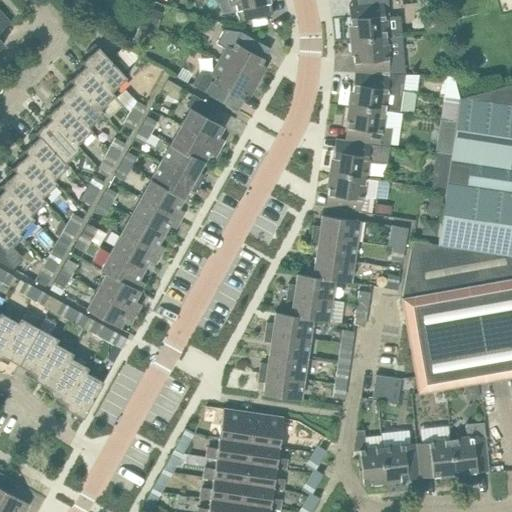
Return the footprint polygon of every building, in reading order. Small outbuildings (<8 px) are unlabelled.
[(229,0),(230,4),(234,3),(238,21),(272,13),(269,0),(229,0)] [(387,0),(357,0),(358,4),(348,5),(351,40),(399,35),(398,22),(394,18),(384,20),(384,17),(389,16),(387,0)] [(0,10),(0,28),(1,30),(10,22),(0,10)] [(240,31),(223,30),(215,43),(225,49),(219,60),(256,81),(265,66),(261,64),(270,48),(240,31)] [(400,37),(399,35),(351,40),(354,72),(404,74),(400,36),(400,37)] [(86,51),(89,54),(82,61),(114,96),(116,94),(113,91),(127,77),(107,58),(94,43),(86,51)] [(137,55),(125,48),(115,57),(124,66),(137,55)] [(212,72),(199,72),(192,84),(236,109),(245,93),(248,95),(256,81),(219,60),(212,72)] [(74,68),(78,72),(70,79),(102,114),(104,112),(101,109),(114,96),(82,61),(74,68)] [(387,88),(402,90),(404,74),(354,72),(349,105),(384,110),(387,88)] [(63,86),(66,89),(59,96),(91,132),(93,131),(89,126),(102,114),(70,79),(63,86)] [(511,150),(511,148),(511,83),(463,97),(459,97),(437,244),(511,255),(511,166),(509,166),(511,150)] [(217,108),(193,94),(186,105),(190,107),(180,126),(219,148),(224,139),(218,136),(223,126),(211,119),(217,108)] [(51,103),(55,107),(47,114),(81,150),(82,149),(78,145),(91,132),(59,96),(51,103)] [(131,111),(140,117),(147,105),(137,100),(131,111)] [(381,127),(384,110),(349,105),(344,139),(389,147),(392,128),(381,127)] [(140,117),(131,111),(124,123),(134,128),(140,117)] [(40,121),(43,125),(36,132),(69,168),(70,167),(67,163),(81,150),(47,114),(40,121)] [(141,127),(150,132),(157,120),(148,115),(141,127)] [(219,148),(180,126),(170,143),(203,162),(208,153),(215,156),(219,148)] [(150,132),(141,127),(135,139),(144,144),(150,132)] [(28,139),(31,142),(24,149),(57,185),(59,183),(55,179),(69,168),(36,132),(28,139)] [(110,149),(119,154),(126,142),(117,137),(110,149)] [(387,163),(389,147),(344,139),(335,138),(330,172),(364,177),(367,160),(387,163)] [(203,162),(170,143),(159,161),(199,183),(204,175),(198,172),(203,162)] [(17,156),(20,160),(12,167),(45,203),(47,201),(43,197),(57,185),(24,149),(17,156)] [(119,154),(110,149),(103,161),(112,166),(119,154)] [(121,163),(130,169),(137,156),(128,151),(121,163)] [(199,183),(159,161),(149,179),(183,198),(188,188),(195,192),(199,183)] [(130,169),(121,163),(115,174),(124,179),(130,169)] [(5,174),(8,178),(1,185),(33,221),(36,219),(32,215),(45,203),(12,167),(5,174)] [(364,177),(330,172),(325,207),(359,212),(364,177)] [(88,187),(97,193),(104,182),(94,176),(88,187)] [(183,198),(149,179),(139,197),(179,219),(184,211),(178,208),(183,198)] [(1,185),(0,185),(0,215),(21,240),(24,237),(20,233),(33,221),(1,185)] [(97,193),(88,187),(81,198),(91,204),(97,193)] [(101,199),(110,204),(117,193),(107,188),(101,199)] [(179,219),(139,197),(129,215),(163,234),(168,224),(175,228),(179,219)] [(110,204),(101,199),(95,209),(104,215),(110,204)] [(67,224),(77,230),(83,218),(74,213),(67,224)] [(360,219),(321,214),(320,226),(313,225),(311,234),(356,241),(360,219)] [(0,215),(0,245),(6,252),(21,240),(0,215)] [(163,234),(129,215),(119,232),(159,255),(164,247),(158,243),(163,234)] [(81,235),(90,240),(97,227),(88,222),(81,235)] [(77,230),(67,224),(61,236),(70,241),(77,230)] [(404,248),(408,228),(386,224),(383,244),(393,246),(404,248)] [(159,255),(119,232),(109,250),(143,269),(148,260),(155,263),(159,255)] [(356,241),(311,234),(310,244),(317,245),(315,255),(353,261),(356,241)] [(90,240),(81,235),(75,244),(85,249),(90,240)] [(511,255),(437,244),(412,240),(401,297),(418,393),(508,377),(511,399),(511,255)] [(404,248),(393,246),(391,258),(402,260),(404,248)] [(46,262),(55,268),(62,255),(53,250),(46,262)] [(143,269),(109,250),(99,267),(106,272),(106,273),(139,291),(144,282),(138,279),(143,269)] [(353,261),(315,255),(314,266),(307,265),(305,274),(334,279),(350,281),(353,261)] [(61,270),(70,275),(77,263),(68,258),(61,270)] [(55,268),(46,262),(40,274),(49,279),(55,268)] [(0,271),(0,282),(8,286),(13,277),(1,270),(0,271)] [(70,275),(61,270),(55,282),(64,287),(70,275)] [(139,291),(106,273),(96,290),(121,304),(136,312),(140,304),(134,300),(139,291)] [(305,274),(296,273),(295,284),(288,283),(286,293),(331,299),(334,279),(305,274)] [(388,274),(385,287),(396,289),(399,276),(388,274)] [(32,299),(37,289),(26,283),(21,292),(32,299)] [(32,299),(43,305),(49,296),(37,289),(32,299)] [(136,312),(121,304),(96,290),(85,308),(119,327),(125,317),(131,320),(136,312)] [(367,304),(369,293),(369,292),(358,290),(357,303),(367,304)] [(331,299),(286,293),(285,302),(292,303),(290,314),(311,317),(328,320),(331,299)] [(68,319),(73,309),(63,303),(57,313),(68,319)] [(357,303),(356,305),(342,303),(340,315),(365,318),(367,304),(357,303)] [(68,319),(80,326),(86,316),(73,309),(68,319)] [(275,311),(273,323),(266,322),(265,331),(309,338),(311,317),(290,314),(275,311)] [(0,356),(19,322),(1,313),(0,315),(0,356)] [(40,327),(21,317),(19,322),(0,356),(0,360),(7,364),(10,360),(19,364),(40,327)] [(102,338),(108,328),(97,322),(92,332),(102,338)] [(58,337),(57,337),(40,327),(19,364),(27,369),(25,374),(35,379),(55,342),(58,337)] [(102,338),(115,345),(120,335),(108,328),(102,338)] [(341,343),(351,344),(353,331),(342,329),(341,343)] [(309,338),(265,331),(263,341),(270,342),(269,352),(306,358),(309,338)] [(49,393),(70,356),(73,352),(55,342),(35,379),(42,384),(40,388),(49,393)] [(351,344),(341,343),(339,356),(349,358),(351,344)] [(306,358),(269,352),(267,363),(260,362),(259,371),(303,378),(306,358)] [(89,366),(87,365),(70,356),(49,393),(58,398),(55,403),(66,409),(86,372),(89,366)] [(335,383),(346,384),(347,371),(337,370),(335,383)] [(264,382),(262,393),(300,399),(303,378),(259,371),(257,381),(264,382)] [(81,423),(88,409),(103,382),(86,372),(66,409),(73,413),(70,417),(81,423)] [(375,374),(373,386),(399,390),(401,378),(375,374)] [(346,384),(335,383),(333,396),(344,398),(346,384)] [(399,390),(373,386),(371,399),(397,403),(399,390)] [(253,413),(236,410),(223,408),(218,439),(248,444),(253,413)] [(283,417),(273,416),(253,413),(248,444),(278,448),(283,417)] [(465,425),(466,437),(449,439),(453,473),(488,470),(484,423),(465,425)] [(385,481),(381,446),(380,435),(364,436),(363,429),(355,430),(353,449),(359,449),(362,483),(385,481)] [(182,434),(174,448),(182,453),(190,439),(182,434)] [(218,439),(217,448),(207,446),(206,457),(215,458),(245,463),(248,444),(218,439)] [(453,473),(449,439),(415,443),(419,477),(453,473)] [(419,477),(415,443),(381,446),(385,481),(419,477)] [(277,457),(278,448),(248,444),(245,463),(275,467),(285,469),(286,458),(277,457)] [(309,459),(317,464),(326,450),(317,445),(309,459)] [(171,454),(163,467),(172,472),(179,458),(171,454)] [(215,458),(214,468),(204,467),(203,477),(212,478),(242,483),(245,463),(215,458)] [(274,477),(275,467),(245,463),(242,483),(272,487),(282,489),(283,478),(274,477)] [(305,482),(314,488),(322,474),(314,469),(305,482)] [(16,481),(0,472),(0,511),(1,511),(15,511),(17,509),(23,511),(29,503),(10,493),(16,481)] [(160,473),(152,487),(161,491),(169,478),(160,473)] [(212,478),(211,488),(201,487),(200,497),(209,499),(239,503),(242,483),(212,478)] [(271,497),(272,487),(242,483),(239,503),(269,508),(279,509),(280,498),(271,497)] [(149,492),(142,506),(150,511),(158,497),(149,492)] [(318,498),(310,493),(302,506),(310,511),(318,498)] [(209,499),(208,509),(198,507),(197,511),(237,511),(239,503),(209,499)] [(268,511),(269,508),(239,503),(237,511),(268,511)]
